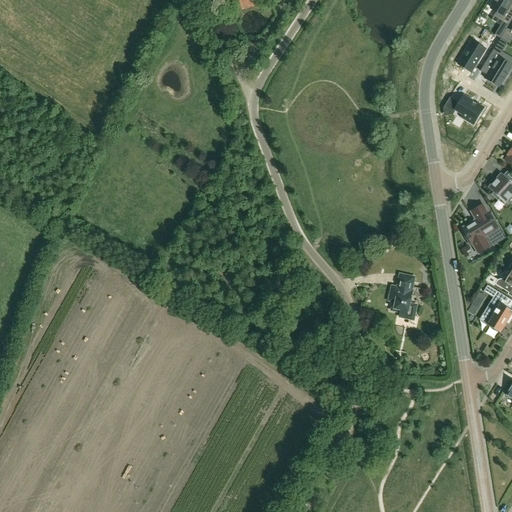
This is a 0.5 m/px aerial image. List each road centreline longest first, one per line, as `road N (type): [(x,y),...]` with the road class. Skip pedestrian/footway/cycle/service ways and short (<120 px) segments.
road 1 (residential): [(307,511),(357,389),(354,322),(341,287),(295,231),(253,101),(312,0)]
road 2 (tertiary): [(437,188),(424,79),(466,0)]
road 3 (tertiary): [(467,380),(437,188)]
road 4 (tertiary): [(489,511),(467,380)]
